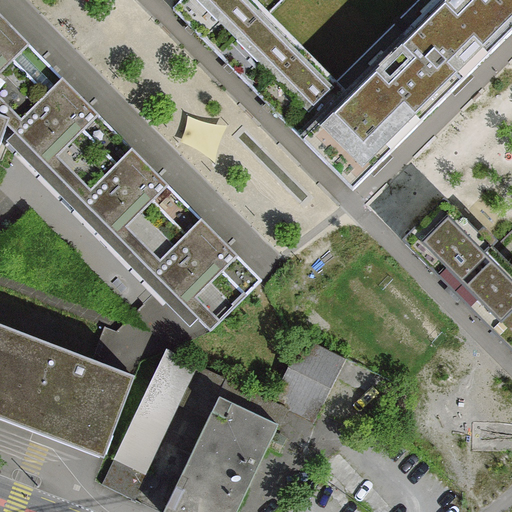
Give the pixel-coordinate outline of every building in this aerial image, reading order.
[(263,6),(257,0),(184,0),(178,6),(194,23),(220,49),(263,6)] [(511,30),(482,0),(439,0),(382,56),(435,109),(464,81),(511,33),(511,30)] [(511,0),(482,0),(511,30),(511,0)] [(305,48),(263,6),(220,49),(233,62),(262,91),(305,48)] [(0,104),(46,60),(40,53),(0,12),(0,104)] [(347,91),(305,48),(262,91),(271,101),(304,133),(347,91)] [(347,91),(304,133),(356,187),(382,161),(435,109),(382,56),(347,91)] [(63,181),(115,130),(91,106),(46,60),(0,104),(0,115),(3,119),(63,181)] [(103,459),(135,376),(107,365),(91,359),(0,325),(0,126),(3,119),(0,117),(0,420),(75,448),(89,454),(103,459)] [(135,254),(187,204),(161,178),(115,130),(63,181),(135,254)] [(511,238),(454,180),(398,236),(462,302),(511,352),(511,238)] [(212,333),(264,283),(251,270),(230,248),(187,204),(135,254),(164,284),(200,320),(212,333)] [(0,269),(148,329),(31,206),(0,236),(0,269)] [(276,401),(318,420),(346,358),(304,339),(276,401)] [(196,365),(163,351),(105,486),(138,500),(196,365)] [(213,408),(223,376),(197,368),(187,399),(213,408)] [(288,411),(226,380),(221,391),(283,421),(288,411)] [(234,408),(220,402),(210,422),(168,511),(239,511),(278,429),(234,408)]
